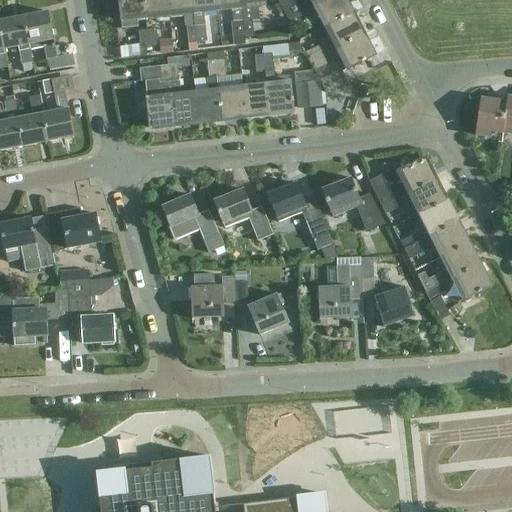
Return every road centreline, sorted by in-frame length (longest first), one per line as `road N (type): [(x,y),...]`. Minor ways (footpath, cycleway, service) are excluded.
road 1 (residential): [(175,386),(511,368)]
road 2 (residential): [(118,164),(403,138),(434,128)]
road 3 (residential): [(175,386),(118,164)]
road 4 (residential): [(511,282),(434,128)]
road 5 (residential): [(118,164),(85,0)]
road 6 (residential): [(39,387),(175,386)]
road 7 (residential): [(0,188),(118,164)]
